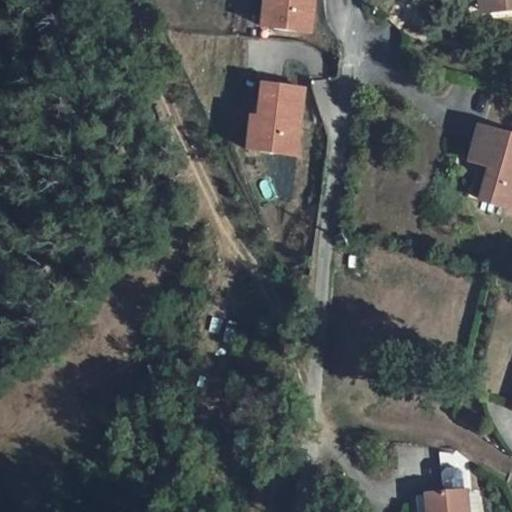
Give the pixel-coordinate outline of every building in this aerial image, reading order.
[(309,0),(267,0),(267,8),(260,7),(256,40),(304,45),(309,0)] [(505,0),(495,0),(497,19),(507,18),(505,0)] [(298,101),(257,97),(253,131),(246,130),(242,163),(290,168),(298,101)] [(511,138),(496,133),(485,168),(489,169),(502,174),(492,206),(511,212),(511,138)] [(489,169),(480,202),(492,206),(502,174),(489,169)] [(453,456),(434,453),(444,499),(416,504),(418,511),(478,511),(476,499),(467,501),(465,495),(470,494),(464,462),(453,456)]
